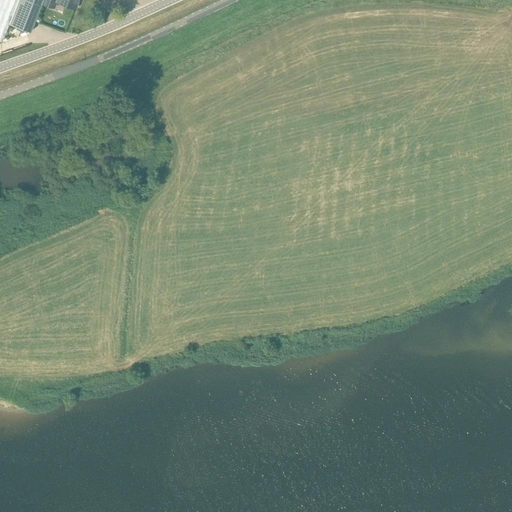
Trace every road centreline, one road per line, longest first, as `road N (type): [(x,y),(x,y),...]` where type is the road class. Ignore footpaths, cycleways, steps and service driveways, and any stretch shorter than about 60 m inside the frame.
road 1 (tertiary): [(0,96),(231,0)]
road 2 (unclassified): [(0,69),(177,0)]
